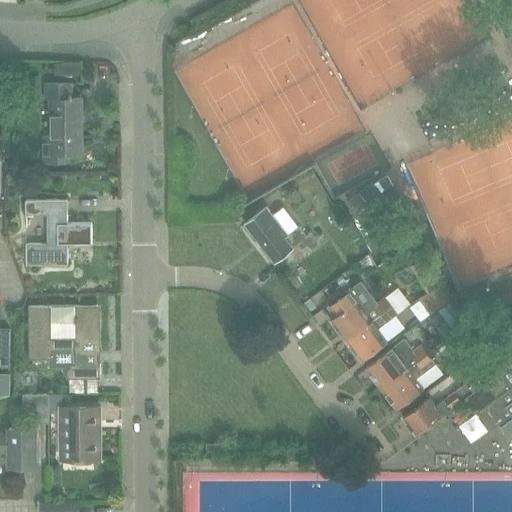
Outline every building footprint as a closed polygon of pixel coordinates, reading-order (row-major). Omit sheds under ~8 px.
[(45,83),(45,99),(50,99),(51,136),(43,136),(43,162),(68,162),(68,154),(82,153),(81,135),(79,135),(79,115),(81,115),(81,98),(71,98),(71,82),(45,83)] [(26,243),(26,264),(56,264),(67,263),(67,243),(91,243),(91,223),(67,223),(67,199),(26,200),(26,215),(47,214),(47,243),(26,243)] [(266,206),(266,207),(245,223),(275,261),(292,247),(300,258),(319,244),(317,241),(324,236),(318,227),(306,236),(298,226),(288,234),(266,206)] [(330,237),(348,260),(366,246),(348,223),(330,237)] [(412,265),(426,289),(437,282),(422,260),(412,265)] [(427,291),(439,307),(450,298),(439,283),(427,291)] [(330,319),(346,340),(392,305),(385,296),(365,311),(356,299),(330,319)] [(439,307),(457,329),(468,321),(450,298),(439,307)] [(29,307),(29,342),(30,357),(29,357),(29,358),(51,358),(51,365),(66,365),(88,364),(88,352),(98,352),(97,305),(28,306),(28,307),(29,307)] [(346,340),(361,360),(388,340),(387,340),(404,327),(396,316),(398,314),(392,305),(346,340)] [(0,365),(9,365),(10,349),(10,329),(0,328),(0,365)] [(428,353),(421,344),(401,358),(393,347),(382,355),(366,367),(381,387),(428,353)] [(505,371),(504,371),(500,374),(504,380),(491,389),(485,382),(472,392),(463,399),(475,414),(485,406),(509,438),(511,438),(511,344),(494,357),(505,371)] [(443,373),(428,353),(381,387),(397,408),(413,396),(423,388),(443,373)] [(66,365),(66,378),(100,377),(100,376),(100,364),(98,364),(88,364),(66,365)] [(472,392),(465,383),(435,406),(429,396),(419,404),(403,416),(416,434),(462,401),(461,400),(463,399),(472,392)] [(48,408),(48,394),(22,393),(22,408),(28,408),(28,423),(48,423),(48,408)] [(62,407),(59,407),(59,408),(62,408),(63,438),(60,438),(60,456),(76,456),(76,459),(81,459),(81,458),(101,458),(101,457),(95,457),(95,431),(97,431),(97,430),(94,430),(93,422),(101,422),(100,407),(62,407)] [(0,433),(0,450),(9,450),(9,467),(35,466),(35,446),(35,428),(8,428),(8,434),(0,433)] [(78,511),(78,502),(40,503),(40,511),(78,511)]
